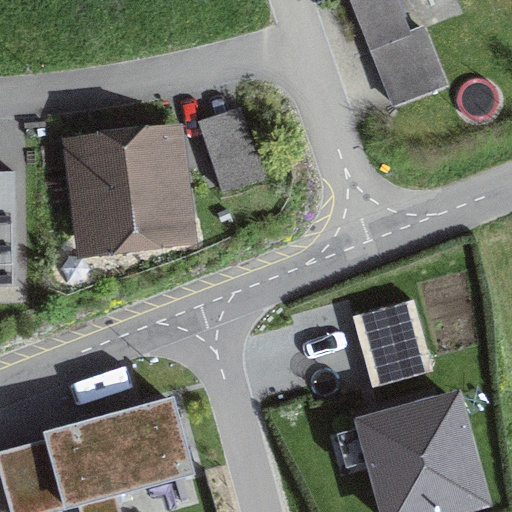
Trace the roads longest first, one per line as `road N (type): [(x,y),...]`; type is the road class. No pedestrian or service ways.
road 1 (residential): [(309,42),(78,89),(0,94)]
road 2 (residential): [(199,304),(260,511)]
road 3 (residential): [(0,380),(199,304)]
road 4 (residential): [(368,244),(341,130),(309,42)]
road 5 (residential): [(199,304),(368,244)]
road 6 (residential): [(368,244),(511,194)]
